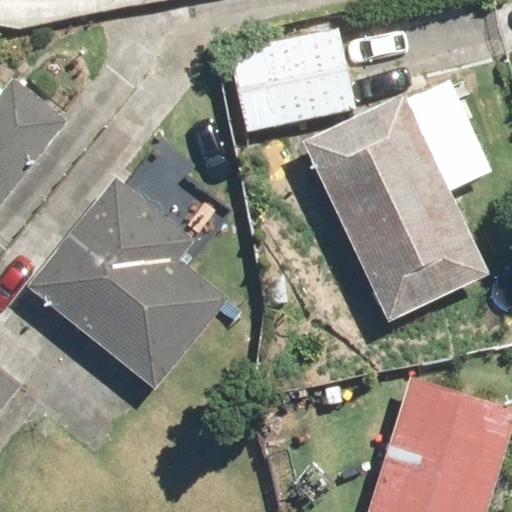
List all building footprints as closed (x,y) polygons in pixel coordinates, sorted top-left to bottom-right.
[(235,54),(248,125),(368,103),(355,33),(235,54)] [(0,228),(82,128),(16,74),(0,93),(0,228)] [(419,92),(307,143),(389,321),(501,269),(419,92)] [(106,170),(24,288),(160,383),(228,285),(182,253),(196,232),(106,170)] [(0,433),(31,388),(0,366),(0,433)] [(498,511),(511,471),(511,408),(418,377),(372,511),(498,511)] [(377,391),(308,408),(319,451),(388,433),(377,391)]
